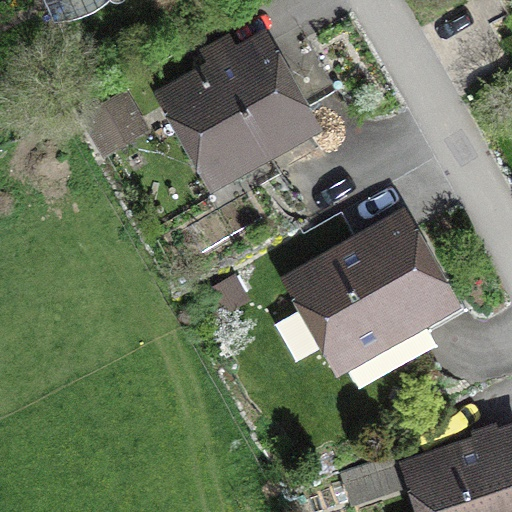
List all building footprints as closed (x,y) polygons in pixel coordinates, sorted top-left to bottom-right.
[(41,0),(52,24),(108,0),(41,0)] [(215,205),(270,174),(267,168),(324,136),(267,33),(238,49),(230,34),(199,51),(207,66),(154,96),(215,205)] [(127,92),(79,119),(103,161),(150,134),(127,92)] [(429,332),(464,312),(406,211),(280,282),(338,382),(349,376),(357,390),(436,344),(429,332)] [(251,304),(236,275),(200,294),(215,323),(251,304)] [(511,511),(511,428),(498,433),(496,426),(470,435),(472,440),(399,464),(415,511),(511,511)] [(352,511),(396,497),(382,457),(339,471),(352,511)]
